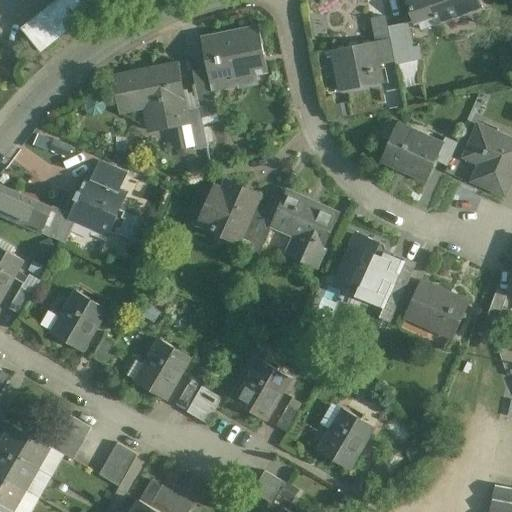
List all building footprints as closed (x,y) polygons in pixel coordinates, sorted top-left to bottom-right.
[(57,0),(22,28),(41,52),(106,0),(57,0)] [(457,0),(409,0),(417,22),(435,16),(437,24),(463,15),(457,0)] [(507,0),(457,0),(463,15),(477,9),(478,11),(509,4),(507,0)] [(260,27),(222,35),(223,42),(203,46),(209,72),(211,82),(212,82),(237,77),(239,86),(258,82),(255,67),(262,66),(258,45),(264,44),(260,27)] [(373,42),(331,50),(338,91),(381,83),(377,64),(373,42)] [(178,64),(113,77),(121,113),(148,107),(153,131),(178,126),(182,149),(194,147),(189,124),(190,123),(188,110),(178,64)] [(211,82),(209,72),(193,75),(200,108),(202,118),(219,115),(212,82),(211,82)] [(200,108),(188,110),(190,123),(189,124),(194,147),(195,150),(208,147),(202,118),(200,108)] [(511,178),(511,135),(482,122),(466,157),(481,164),(474,180),(505,194),(511,178)] [(425,141),(395,128),(381,160),(428,181),(437,160),(445,143),(444,142),(428,135),(425,141)] [(71,154),(74,143),(41,134),(37,145),(71,154)] [(459,143),(446,137),(444,142),(445,143),(437,160),(449,165),(459,143)] [(124,173),(99,162),(92,179),(117,190),(124,173)] [(92,179),(87,177),(85,182),(84,182),(82,188),(81,192),(78,191),(74,199),(77,200),(69,217),(63,215),(61,219),(53,238),(66,243),(71,231),(88,239),(95,225),(111,232),(113,227),(127,195),(117,190),(92,179)] [(245,189),(229,181),(224,191),(217,188),(207,209),(202,207),(195,222),(239,243),(242,237),(258,201),(243,194),(245,189)] [(52,210),(0,186),(0,214),(42,233),(52,210)] [(337,217),(287,194),(283,202),(273,225),(296,236),(287,256),(314,268),(337,217)] [(258,201),(242,237),(252,242),(253,240),(262,220),(268,206),(258,201)] [(382,244),(355,232),(335,279),(352,287),(354,283),(360,286),(356,297),(381,308),(385,299),(392,283),(395,285),(405,262),(379,251),(382,244)] [(0,302),(25,260),(0,245),(0,302)] [(395,285),(392,283),(385,299),(399,305),(417,264),(407,259),(405,262),(395,285)] [(468,302),(423,282),(407,318),(452,338),(468,302)] [(32,295),(23,289),(11,309),(21,315),(32,295)] [(109,309),(79,291),(54,334),(84,352),(109,309)] [(508,295),(497,291),(487,317),(498,321),(508,295)] [(500,328),(485,321),(482,330),(496,337),(500,328)] [(106,337),(93,358),(105,364),(117,343),(106,337)] [(191,358),(160,340),(136,383),(166,400),(191,358)] [(291,379),(260,361),(235,403),(267,421),(291,379)] [(199,392),(188,386),(176,407),(187,413),(199,392)] [(472,471),(497,415),(466,401),(441,457),(472,471)] [(288,406),(276,427),(287,433),(300,412),(288,406)] [(374,428),(343,410),(319,452),(350,470),(374,428)] [(92,428),(71,416),(65,427),(86,439),(92,428)] [(51,447),(13,425),(1,446),(39,468),(51,447)] [(86,439),(65,427),(59,437),(80,449),(86,439)] [(80,449),(59,437),(53,448),(73,460),(80,449)] [(139,455),(118,443),(112,454),(132,466),(139,455)] [(39,468),(1,446),(0,447),(0,474),(27,490),(39,468)] [(132,466),(112,454),(105,464),(126,476),(132,466)] [(500,482),(511,483),(511,459),(502,459),(500,482)] [(126,476),(105,464),(99,475),(120,487),(126,476)] [(287,483),(266,471),(259,482),(280,494),(287,483)] [(27,490),(0,474),(0,502),(14,511),(27,490)] [(280,494),(259,482),(253,492),(274,504),(280,494)] [(446,482),(442,505),(464,508),(468,486),(446,482)] [(511,511),(511,486),(498,484),(492,511),(511,511)] [(163,485),(151,506),(161,511),(162,511),(174,492),(163,485)] [(174,492),(162,511),(176,511),(184,498),(174,492)] [(184,498),(176,511),(189,511),(194,504),(184,498)] [(161,511),(151,506),(140,500),(133,511),(161,511)] [(13,511),(14,511),(0,502),(0,511),(13,511)]
